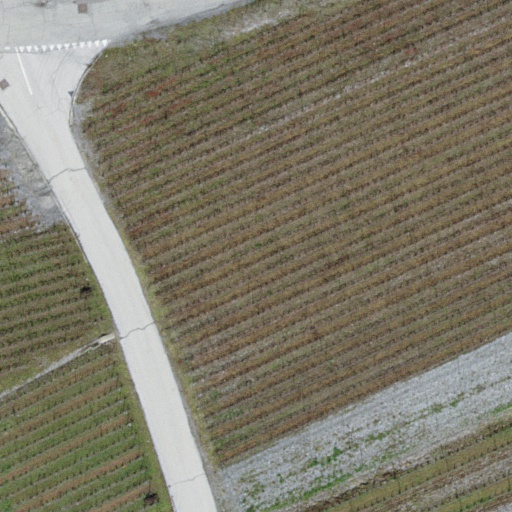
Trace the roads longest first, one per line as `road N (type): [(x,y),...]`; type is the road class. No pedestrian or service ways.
road 1 (residential): [(15,17),(38,113),(135,321),(195,511)]
road 2 (residential): [(15,17),(140,0)]
